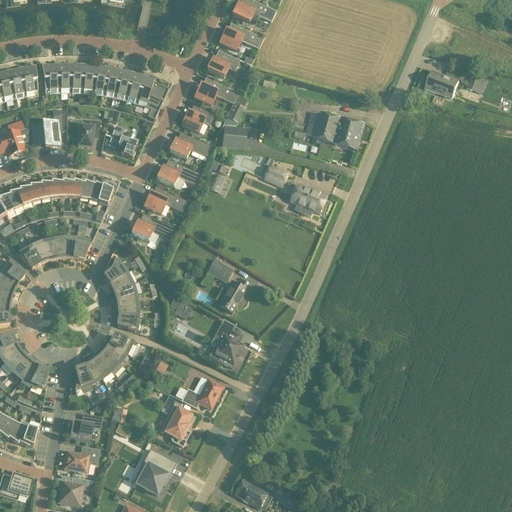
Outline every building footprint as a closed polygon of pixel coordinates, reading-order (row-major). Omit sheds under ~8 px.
[(254,28),(258,19),(271,25),(276,14),(246,0),(242,0),(239,6),(237,5),(231,18),(243,23),(242,26),(254,28)] [(236,53),(240,44),(258,52),(263,41),(230,26),(227,33),(225,32),(219,45),(236,53)] [(228,71),(234,74),(239,63),(218,53),(214,61),(212,60),(206,73),(223,81),(228,71)] [(45,97),(57,96),(55,66),(54,65),(54,66),(42,67),(42,66),(41,66),(45,97)] [(57,96),(68,96),(67,66),(67,65),(67,66),(55,66),(57,96)] [(68,96),(79,96),(80,66),(80,65),(79,65),(79,66),(67,66),(68,96)] [(79,96),(90,97),(92,67),(92,66),(92,67),(80,66),(79,96)] [(23,68),(22,69),(27,99),(38,98),(35,67),(35,68),(23,70),(23,68)] [(90,97),(101,98),(105,69),(105,68),(105,67),(104,69),(92,67),(90,97)] [(10,71),(16,101),(27,99),(22,69),(22,70),(10,72),(10,71)] [(101,98),(112,100),(117,71),(118,70),(117,70),(117,71),(105,69),(101,98)] [(0,84),(5,104),(16,101),(10,71),(10,72),(0,74),(0,84)] [(129,74),(117,71),(112,100),(123,103),(130,74),(130,73),(129,74)] [(452,102),(459,83),(432,73),(425,91),(452,102)] [(123,103),(134,106),(142,77),(142,76),(141,77),(130,74),(123,103)] [(154,82),(142,77),(134,106),(144,110),(154,82)] [(486,82),(471,77),(466,91),(481,96),(486,82)] [(211,108),(215,98),(233,106),(238,95),(205,80),(202,88),(200,87),(194,100),(211,108)] [(154,82),(144,110),(150,113),(147,119),(154,122),(156,118),(168,91),(153,84),(154,82)] [(247,102),(237,98),(228,120),(237,125),(247,102)] [(203,125),(209,128),(214,118),(193,108),(189,115),(187,114),(181,127),(198,135),(203,125)] [(44,147),(45,149),(60,148),(58,134),(62,134),(62,117),(61,112),(52,113),(52,118),(53,124),(42,125),(42,127),(32,129),(34,148),(44,147)] [(117,124),(119,115),(111,113),(110,114),(109,121),(109,122),(117,124)] [(311,114),(309,124),(361,139),(364,126),(337,118),(337,116),(336,114),(333,113),(331,114),(331,116),(321,113),(320,117),(311,114)] [(93,138),(98,139),(100,124),(89,123),(88,129),(80,128),(77,149),(91,150),(93,138)] [(357,152),(361,139),(309,124),(305,136),(314,139),(313,140),(357,152)] [(123,132),(115,129),(112,140),(118,142),(114,154),(123,157),(122,158),(131,161),(133,153),(133,152),(136,143),(121,138),(123,132)] [(232,130),(224,129),(222,149),(244,151),(246,131),(232,130)] [(27,143),(25,131),(2,138),(2,140),(0,140),(0,154),(6,153),(8,158),(24,153),(22,145),(27,143)] [(186,162),(190,153),(208,161),(211,154),(213,150),(180,135),(177,142),(174,141),(168,155),(186,162)] [(173,190),(178,180),(195,188),(200,177),(168,162),(164,170),(162,169),(156,182),(173,190)] [(274,185),(279,172),(270,169),(265,181),(274,185)] [(214,176),(210,186),(207,191),(212,193),(215,188),(219,178),(214,176)] [(58,184),(59,200),(69,200),(69,183),(62,182),(62,184),(58,184)] [(69,183),(69,200),(79,201),(80,184),(73,182),(73,184),(69,183)] [(48,185),(50,201),(59,200),(58,184),(51,183),(51,185),(48,185)] [(80,184),(79,201),(88,202),(91,186),(84,183),(84,185),(80,184)] [(37,186),(40,203),(50,201),(48,185),(40,184),(41,186),(37,186)] [(97,205),(102,188),(95,185),(95,187),(91,186),(88,202),(97,204),(97,205)] [(26,189),(31,205),(40,203),(37,186),(29,187),(30,189),(26,189)] [(290,204),(296,206),(304,210),(302,215),(311,219),(313,214),(320,216),(327,200),(303,190),(297,187),(290,204)] [(105,190),(102,188),(97,205),(107,208),(113,192),(106,188),(105,190)] [(16,193),(22,208),(31,205),(26,189),(19,190),(20,192),(16,193)] [(160,217),(165,207),(183,215),(188,204),(155,189),(151,197),(149,196),(143,209),(160,217)] [(6,197),(13,212),(22,208),(16,193),(8,194),(9,196),(6,197)] [(5,217),(13,212),(6,197),(0,199),(0,209),(5,218),(6,217),(5,217)] [(148,244),(152,234),(170,243),(175,232),(142,217),(139,224),(137,223),(131,236),(148,244)] [(65,261),(64,242),(53,243),(56,261),(65,261)] [(73,261),(76,243),(64,242),(65,261),(73,261)] [(56,261),(53,243),(41,246),(47,264),(56,261)] [(87,245),(76,243),(73,261),(82,263),(85,253),(87,254),(90,246),(87,245)] [(47,264),(41,246),(31,251),(39,267),(47,264)] [(31,272),(39,267),(31,251),(19,258),(24,264),(25,263),(31,272)] [(118,267),(115,263),(114,263),(116,259),(112,257),(103,276),(104,278),(104,279),(109,286),(125,276),(118,267)] [(136,266),(137,267),(141,265),(138,259),(131,262),(134,267),(136,266)] [(226,285),(233,273),(214,262),(207,274),(226,285)] [(10,266),(3,275),(18,285),(24,278),(16,271),(18,270),(12,264),(10,266)] [(145,271),(141,265),(137,267),(141,274),(145,271)] [(0,280),(0,286),(14,293),(18,285),(3,275),(0,280)] [(113,294),(130,287),(125,276),(109,286),(113,294)] [(223,312),(225,313),(226,312),(231,316),(242,299),(243,300),(249,291),(240,285),(238,288),(231,284),(217,307),(224,311),(223,312)] [(0,297),(11,301),(14,293),(0,286),(0,297)] [(116,302),(134,298),(130,287),(113,294),(116,302)] [(0,308),(9,310),(11,301),(0,297),(0,308)] [(118,311),(136,309),(134,298),(116,302),(118,311)] [(186,322),(192,310),(180,304),(180,305),(173,301),(169,308),(176,312),(174,316),(186,322)] [(0,318),(8,319),(9,310),(0,308),(0,318)] [(118,320),(136,321),(136,309),(118,311),(118,320)] [(8,319),(0,318),(0,329),(9,328),(8,319)] [(135,332),(136,321),(118,320),(117,329),(127,331),(127,333),(134,335),(135,332)] [(241,356),(239,356),(243,348),(228,340),(232,333),(221,327),(214,338),(221,342),(217,350),(214,349),(209,358),(219,364),(220,361),(233,367),(237,360),(238,361),(241,356)] [(0,354),(15,346),(11,338),(1,342),(0,340),(0,354)] [(114,338),(109,346),(125,356),(130,345),(131,343),(124,341),(123,343),(114,338)] [(0,357),(5,365),(19,354),(15,346),(0,354),(0,357)] [(125,356),(109,346),(104,353),(119,365),(125,356)] [(119,365),(104,353),(98,360),(110,374),(119,365)] [(12,374),(25,360),(19,354),(5,365),(12,374)] [(21,381),(32,366),(25,360),(12,374),(21,381)] [(110,374),(98,360),(91,365),(101,381),(110,374)] [(163,376),(168,368),(160,364),(155,372),(163,376)] [(101,381),(91,365),(83,369),(91,386),(101,381)] [(31,387),(39,371),(32,366),(21,381),(31,387)] [(80,390),(91,386),(83,369),(75,372),(78,382),(76,382),(74,391),(75,391),(80,390)] [(48,374),(39,371),(31,387),(42,392),(45,392),(46,384),(45,384),(48,374)] [(131,377),(126,382),(122,386),(125,390),(129,386),(130,386),(135,381),(131,377)] [(196,411),(199,405),(210,412),(222,390),(208,382),(199,398),(187,391),(181,403),(196,411)] [(17,402),(23,405),(25,401),(23,400),(25,396),(20,395),(17,402)] [(198,420),(179,410),(182,404),(169,397),(160,413),(168,418),(165,424),(169,426),(165,435),(172,438),(171,441),(171,442),(171,443),(171,444),(172,444),(182,450),(198,420)] [(119,425),(122,412),(114,410),(112,422),(119,425)] [(70,437),(90,441),(92,432),(99,433),(102,420),(85,417),(84,426),(72,424),(70,437)] [(0,435),(2,437),(10,422),(1,418),(0,419),(0,435)] [(12,442),(18,427),(10,422),(2,437),(8,442),(8,440),(12,442)] [(27,430),(18,427),(12,442),(18,446),(18,444),(22,446),(27,430),(27,429),(27,430)] [(130,433),(119,427),(115,434),(126,440),(130,433)] [(37,432),(27,430),(22,446),(28,450),(29,448),(33,449),(37,432)] [(89,463),(96,464),(98,453),(83,450),(81,457),(67,454),(64,471),(79,474),(78,475),(87,476),(89,463)] [(176,466),(150,451),(132,485),(157,498),(162,488),(164,489),(176,466)] [(88,493),(90,483),(62,478),(60,491),(61,491),(58,505),(79,509),(82,492),(88,493)] [(17,498),(26,501),(31,485),(13,480),(11,484),(3,481),(0,491),(0,498),(16,503),(17,498)] [(235,498),(260,511),(261,510),(264,511),(266,511),(274,498),(269,495),(244,481),(235,498)] [(276,485),(270,481),(267,485),(268,486),(266,489),(271,492),(273,489),(274,489),(276,485)] [(281,496),(277,503),(292,511),(296,504),(281,496)]
